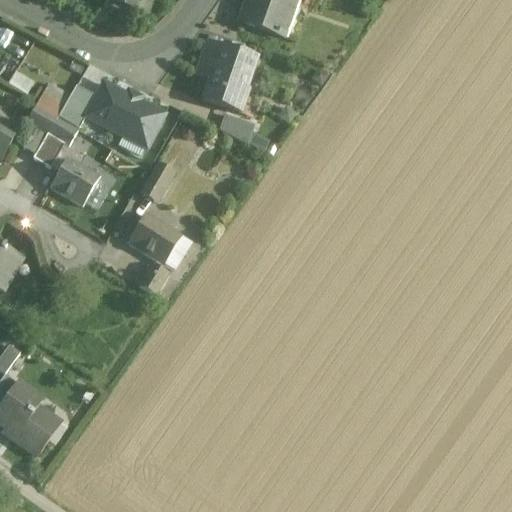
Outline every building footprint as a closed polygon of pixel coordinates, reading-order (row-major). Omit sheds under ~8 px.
[(102,0),(102,2),(143,16),(148,0),(102,0)] [(249,0),(240,26),(282,40),(283,38),(277,36),(278,35),(276,34),(288,2),(295,4),(295,2),(293,2),(293,0),(249,0)] [(255,60),(206,43),(199,66),(213,71),(203,102),(239,115),(239,113),(235,112),(241,92),(244,93),(255,60)] [(26,95),(33,84),(15,73),(8,84),(26,95)] [(163,118),(103,87),(85,120),(122,139),(123,137),(147,149),(163,118)] [(36,132),(47,137),(56,121),(63,110),(43,99),(27,127),(36,132)] [(70,114),(63,110),(56,121),(64,126),(70,114)] [(254,128),(224,118),(218,133),(246,148),(254,128)] [(64,126),(56,121),(47,137),(68,150),(78,134),(64,126)] [(0,122),(0,162),(18,133),(0,122)] [(35,159),(47,137),(36,132),(25,153),(35,159)] [(99,181),(67,162),(50,191),(82,210),(99,181)] [(172,177),(158,168),(141,197),(155,205),(172,177)] [(236,170),(223,177),(229,190),(243,184),(236,170)] [(191,246),(146,219),(128,247),(161,268),(162,267),(173,274),(191,246)] [(19,261),(0,249),(0,291),(1,292),(19,261)] [(138,289),(155,299),(168,276),(151,267),(138,289)] [(9,349),(0,361),(0,374),(4,377),(19,357),(9,349)] [(0,409),(16,387),(4,378),(0,383),(0,409)] [(41,404),(16,387),(0,409),(0,428),(5,432),(3,436),(37,460),(49,443),(46,441),(57,423),(37,409),(41,404)]
